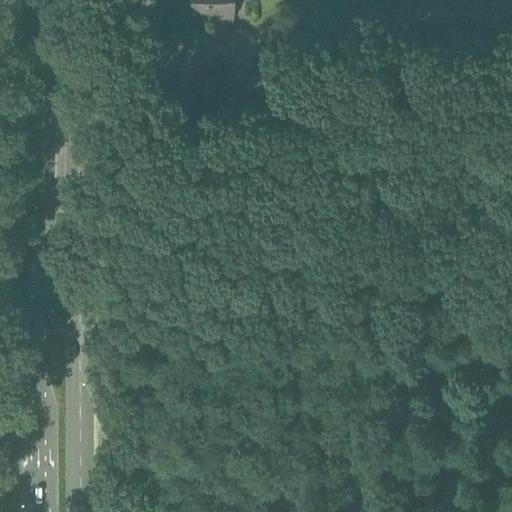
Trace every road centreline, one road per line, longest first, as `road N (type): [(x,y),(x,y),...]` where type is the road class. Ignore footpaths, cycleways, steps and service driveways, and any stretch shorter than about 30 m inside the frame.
road 1 (secondary): [(48,0),(38,511)]
road 2 (secondary): [(75,511),(72,0)]
